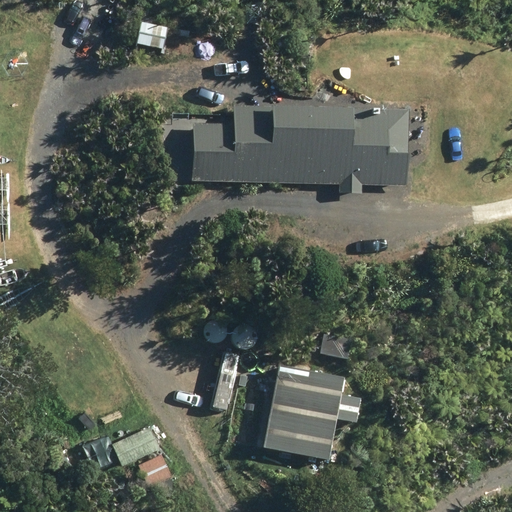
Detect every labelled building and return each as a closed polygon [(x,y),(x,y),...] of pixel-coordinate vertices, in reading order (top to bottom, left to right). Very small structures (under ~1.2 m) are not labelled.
[(164,27),(135,22),(131,42),(160,49),(164,27)] [(358,185),(403,187),(404,112),(347,110),(348,108),(267,106),(267,107),(230,107),(229,125),(190,125),(188,181),(336,185),(335,193),(358,193),(358,185)] [(204,318),(200,346),(256,352),(259,325),(204,318)] [(158,340),(175,345),(180,328),(162,323),(158,340)] [(343,359),(347,341),(321,335),(317,354),(343,359)] [(258,358),(274,360),(275,347),(259,345),(258,358)] [(259,447),(325,460),(333,418),(351,422),(356,400),(336,396),(339,378),(274,366),(259,447)] [(89,376),(68,387),(78,406),(99,395),(89,376)] [(118,467),(157,450),(147,429),(108,445),(118,467)] [(157,455),(134,465),(138,476),(162,466),(157,455)]
